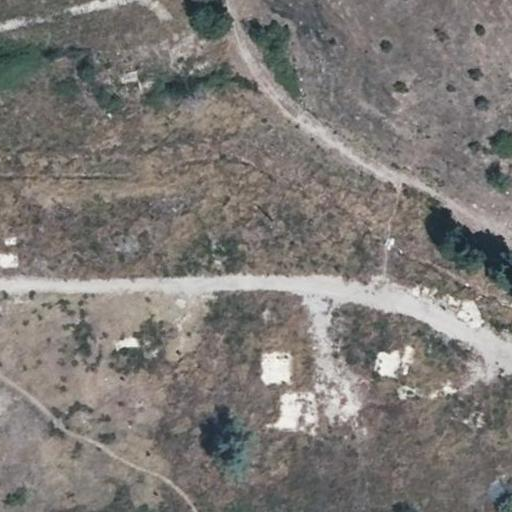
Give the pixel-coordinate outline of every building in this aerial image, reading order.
[(160,91),(156,76),(107,88),(110,103),(160,91)] [(301,218),(304,194),(277,191),(274,215),(301,218)] [(312,193),(309,226),(337,229),(340,196),(312,193)] [(171,228),(170,244),(149,244),(148,259),(186,259),(186,270),(232,271),(232,259),(313,260),(314,227),(235,226),(235,217),(191,216),(191,228),(171,228)] [(0,251),(24,250),(23,219),(0,219),(0,251)] [(360,272),(370,226),(341,220),(331,265),(360,272)] [(46,229),(45,267),(88,268),(88,246),(75,246),(75,230),(46,229)] [(95,235),(96,265),(119,264),(119,255),(144,254),(143,232),(95,235)] [(375,262),(402,268),(406,246),(379,241),(375,262)] [(409,258),(405,277),(423,280),(420,292),(491,307),(498,274),(471,268),(470,271),(409,258)] [(0,325),(20,325),(19,298),(0,298),(0,325)] [(74,299),(44,301),(46,331),(76,329),(74,299)] [(196,299),(196,332),(230,333),(231,299),(196,299)] [(284,335),(284,303),(235,302),(235,335),(284,335)] [(354,365),(356,313),(337,312),(335,364),(354,365)] [(140,318),(109,317),(109,350),(140,350),(140,318)] [(438,381),(425,378),(434,335),(383,325),(372,378),(404,384),(403,389),(435,395),(438,381)] [(0,348),(18,349),(18,334),(0,333),(0,348)] [(214,337),(213,356),(228,357),(226,395),(251,396),(254,339),(214,337)] [(427,376),(464,385),(473,349),(436,340),(427,376)] [(46,373),(84,372),(83,342),(44,344),(46,373)] [(259,345),(258,432),(299,433),(300,345),(259,345)] [(0,382),(29,383),(29,370),(0,369),(0,382)] [(508,406),(449,406),(449,436),(511,436),(511,388),(508,388),(508,406)] [(218,426),(254,427),(255,400),(219,399),(218,426)] [(130,454),(171,456),(171,441),(197,441),(198,404),(149,402),(148,426),(131,425),(130,454)] [(420,407),(420,423),(444,423),(444,407),(420,407)] [(371,438),(411,440),(413,410),(373,408),(371,438)] [(413,445),(371,447),(372,471),(385,470),(387,503),(416,502),(413,445)]
